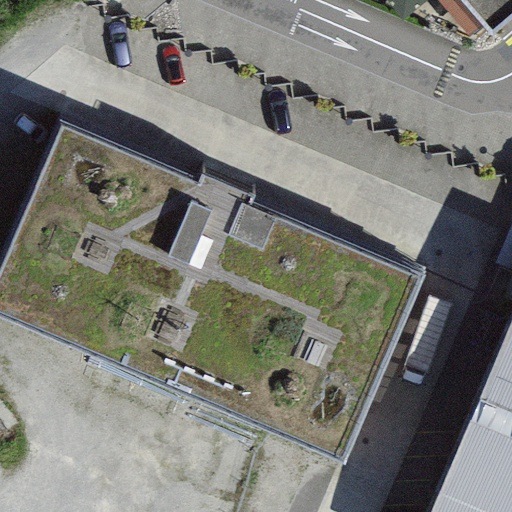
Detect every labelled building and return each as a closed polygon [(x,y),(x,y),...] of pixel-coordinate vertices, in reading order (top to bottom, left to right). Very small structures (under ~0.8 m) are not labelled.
[(511,0),(468,0),(494,29),(511,13),(511,0)] [(423,266),(65,113),(0,263),(0,301),(345,449),(423,266)] [(511,511),(511,313),(426,511),(511,511)] [(0,449),(22,434),(0,402),(0,449)] [(204,414),(190,444),(247,469),(260,439),(204,414)]
